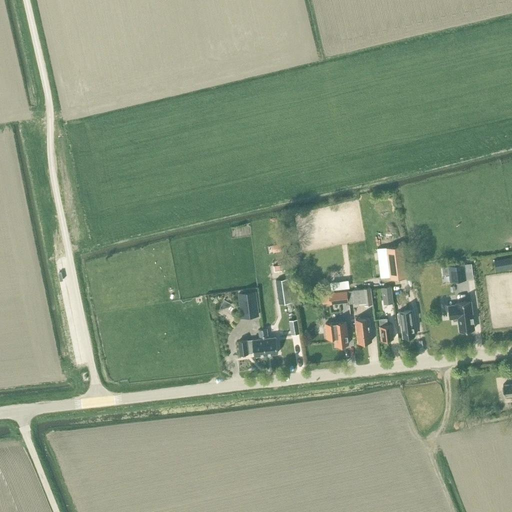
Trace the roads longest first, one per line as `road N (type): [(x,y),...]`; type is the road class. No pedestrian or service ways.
road 1 (tertiary): [(98,403),(511,352)]
road 2 (unclassified): [(98,403),(51,162),(51,105),(26,0)]
